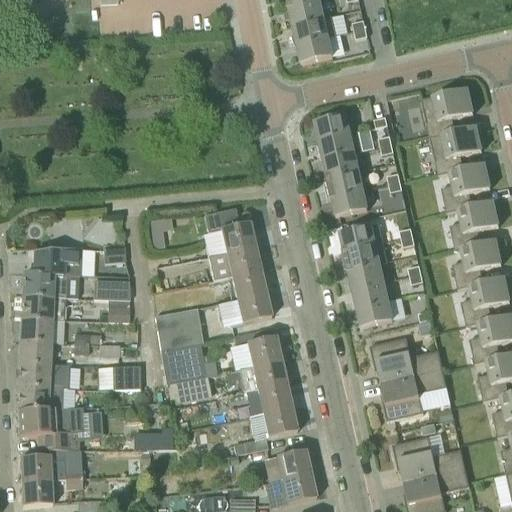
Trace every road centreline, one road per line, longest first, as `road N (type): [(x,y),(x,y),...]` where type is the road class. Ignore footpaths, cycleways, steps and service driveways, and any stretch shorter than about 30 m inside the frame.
road 1 (residential): [(354,511),(268,104)]
road 2 (residential): [(268,104),(497,56)]
